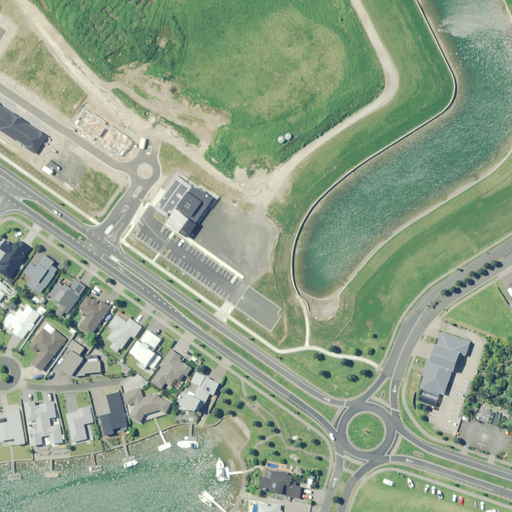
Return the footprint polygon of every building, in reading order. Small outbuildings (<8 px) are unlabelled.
[(48,136),(0,104),(0,129),(36,153),(48,136)] [(214,197),(194,182),(166,221),(189,238),(199,224),(196,221),(214,197)] [(18,244),(17,243),(15,246),(7,241),(1,250),(7,254),(0,263),(0,264),(3,266),(0,270),(0,272),(11,280),(27,257),(27,256),(32,248),(20,240),(18,244)] [(56,262),(45,255),(37,266),(33,263),(26,273),(33,277),(28,284),(42,294),(59,270),(53,266),(56,262)] [(88,287),(78,280),(70,291),(59,283),(51,296),(64,305),(58,313),(63,317),(66,313),(69,314),(88,287)] [(101,303),(90,294),(80,308),(86,313),(85,315),(88,318),(81,327),(93,336),(113,308),(103,301),(101,303)] [(13,302),(9,308),(15,312),(19,306),(13,302)] [(42,314),(29,306),(25,312),(21,310),(18,314),(16,317),(12,314),(4,325),(24,339),(31,330),(32,331),(36,325),(35,324),(42,314)] [(121,348),(123,349),(133,336),(136,338),(143,328),(131,319),(128,323),(118,316),(110,326),(115,330),(109,339),(115,343),(112,347),(118,352),(121,348)] [(32,348),(36,351),(40,350),(43,352),(33,363),(44,371),(69,339),(57,330),(49,323),(33,344),(32,348)] [(155,369),(162,358),(157,354),(158,353),(154,351),(162,340),(149,330),(140,342),(140,341),(131,353),(142,360),(139,364),(146,369),(149,365),(155,369)] [(452,374),(465,340),(440,330),(417,389),(439,397),(448,373),(452,374)] [(64,369),(65,369),(65,370),(73,375),(73,374),(76,376),(87,375),(87,373),(103,372),(102,361),(87,362),(86,361),(87,358),(82,355),(86,348),(74,340),(69,347),(75,351),(64,369)] [(102,352),(94,347),(90,355),(98,359),(102,352)] [(185,358),(173,349),(161,365),(164,368),(154,382),(163,389),(167,383),(172,386),(173,385),(178,388),(187,375),(188,376),(193,369),(183,361),(185,358)] [(195,409),(198,411),(201,406),(204,408),(211,393),(216,395),(221,384),(198,372),(193,382),(201,386),(196,394),(190,391),(188,396),(184,394),(180,402),(183,403),(183,410),(195,411),(195,409)] [(150,383),(144,378),(141,382),(147,386),(150,383)] [(148,395),(149,397),(145,399),(141,388),(125,394),(129,406),(135,404),(137,405),(131,418),(142,423),(147,415),(160,410),(168,414),(172,404),(160,398),(159,394),(153,396),(152,394),(148,395)] [(110,409),(111,414),(102,416),(107,436),(116,433),(115,430),(129,427),(120,392),(110,395),(113,408),(110,409)] [(26,444),(22,409),(9,411),(11,422),(0,423),(0,430),(1,441),(17,439),(18,445),(26,444)] [(502,416),(484,410),(481,421),(499,427),(502,416)] [(36,426),(35,415),(28,416),(29,426),(36,426)] [(304,487),(298,486),(299,481),(293,480),(294,476),(290,475),(291,473),(282,471),(277,470),(276,471),(269,470),(268,477),(264,476),(262,489),(287,494),(286,496),(302,499),(304,487)] [(285,511),(282,511),(282,504),(260,503),(259,511),(285,511)]
